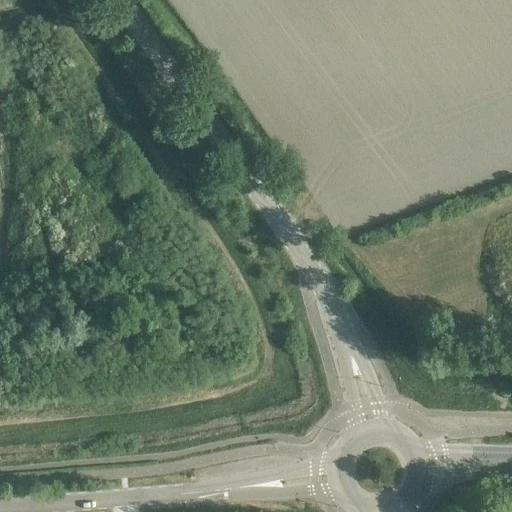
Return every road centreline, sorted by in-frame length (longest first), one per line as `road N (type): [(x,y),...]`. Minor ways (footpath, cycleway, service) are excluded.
road 1 (tertiary): [(352,356),(308,262),(116,0)]
road 2 (unclassified): [(0,507),(235,487)]
